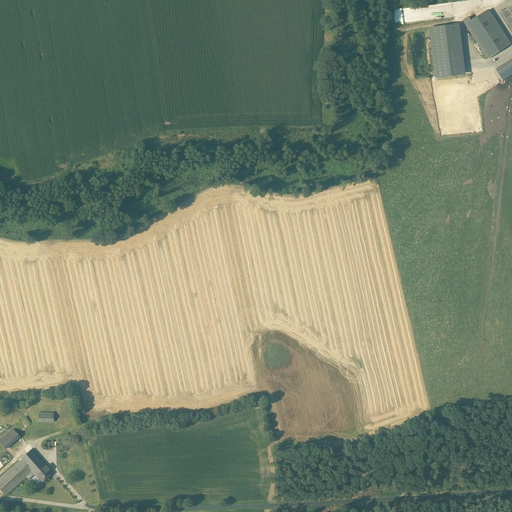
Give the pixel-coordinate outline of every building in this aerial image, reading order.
[(511,5),(502,12),(511,28),(511,5)] [(470,22),(466,25),(488,59),(511,44),(488,10),(470,22)] [(459,24),(455,25),(461,75),(466,74),(459,24)] [(455,25),(430,28),(436,78),(461,75),(455,25)] [(503,80),(511,74),(511,59),(496,70),(503,80)] [(54,413),(39,413),(39,422),(54,422),(54,413)] [(25,415),(11,426),(14,430),(18,434),(32,423),(25,415)] [(14,430),(0,441),(6,449),(20,437),(18,434),(14,430)] [(44,463),(31,450),(21,459),(21,460),(33,473),(44,463)] [(21,460),(0,478),(0,489),(5,495),(25,477),(28,480),(34,474),(33,473),(21,460)] [(44,463),(33,473),(34,474),(41,482),(48,476),(52,473),(44,463)]
